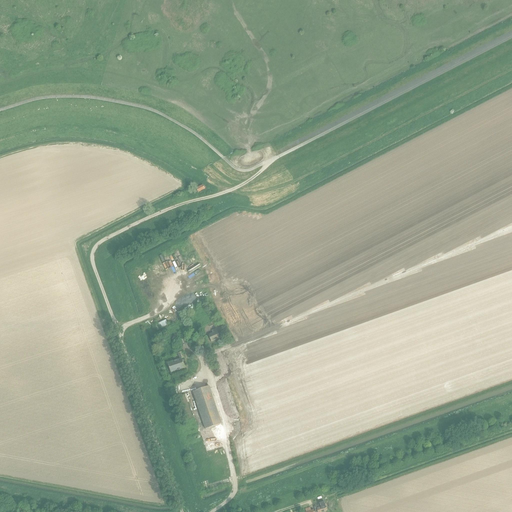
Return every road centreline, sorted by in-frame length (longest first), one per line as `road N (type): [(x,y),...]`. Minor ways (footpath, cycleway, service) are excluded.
road 1 (track): [(181,511),(93,252),(161,211),(243,184),(272,159)]
road 2 (track): [(511,396),(233,493)]
road 3 (track): [(225,192),(160,149),(103,128),(35,130),(0,141)]
